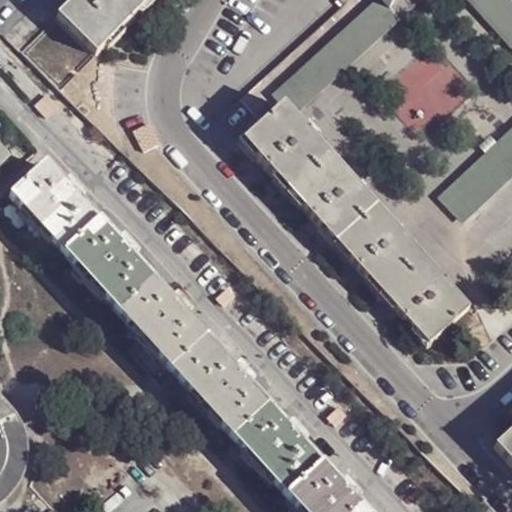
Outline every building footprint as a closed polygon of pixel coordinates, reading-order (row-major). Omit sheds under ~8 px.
[(155,0),(75,0),(57,18),(97,58),(155,0)] [(265,127),(285,109),(282,106),(278,101),(385,2),(383,0),(343,0),(348,6),(244,103),(265,127)] [(425,0),(398,0),(390,8),(385,2),(278,101),(282,106),(285,109),(296,121),(425,0)] [(467,0),(511,47),(511,3),(509,0),(467,0)] [(307,215),(348,178),(296,121),(285,109),(265,127),(244,146),(307,215)] [(465,226),(511,182),(511,139),(444,202),(465,226)] [(9,199),(64,258),(98,226),(79,205),(85,200),(70,185),(65,188),(44,167),(9,199)] [(339,250),(379,212),(348,178),(307,215),(339,250)] [(379,212),(339,250),(368,282),(410,246),(379,212)] [(64,258),(117,316),(152,284),(133,264),(138,258),(123,242),(118,247),(98,226),(64,258)] [(368,282),(385,300),(426,264),(410,246),(368,282)] [(385,300),(402,319),(444,283),(426,264),(385,300)] [(444,283),(402,319),(432,351),(472,313),(444,283)] [(117,316),(171,374),(205,342),(185,320),(191,316),(176,300),(170,305),(152,284),(117,316)] [(174,378),(178,382),(212,351),(209,347),(205,342),(171,374),(174,378)] [(178,382),(232,441),(267,410),(248,390),(253,384),(238,369),(232,373),(212,351),(178,382)] [(0,479),(12,490),(20,476),(24,461),(24,445),(21,430),(14,416),(0,400),(0,479)] [(232,441),(285,499),(320,468),(300,447),(306,441),(291,426),(285,431),(267,410),(232,441)] [(511,438),(497,453),(511,468),(511,438)] [(285,499),(297,511),(360,511),(353,505),(359,500),(345,483),(339,488),(320,468),(285,499)] [(0,497),(12,490),(0,479),(0,497)]
